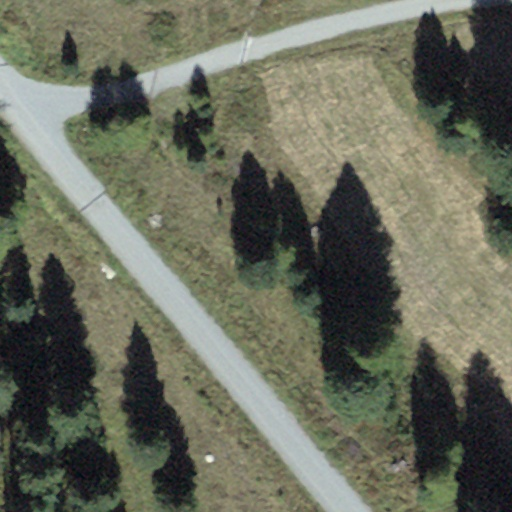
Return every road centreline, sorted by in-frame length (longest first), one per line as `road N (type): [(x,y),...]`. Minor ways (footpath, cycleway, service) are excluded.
road 1 (track): [(23,117),(356,511)]
road 2 (track): [(23,117),(443,2),(475,0)]
